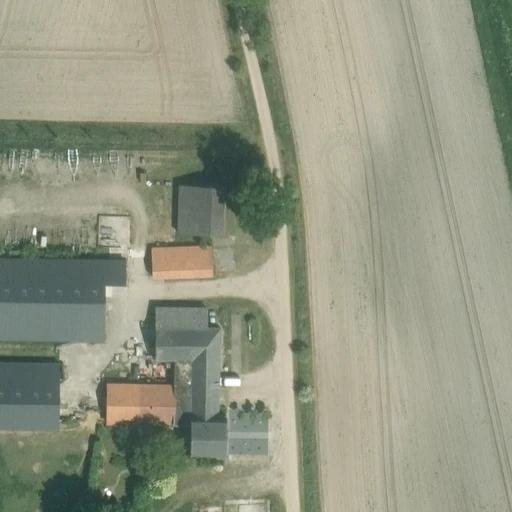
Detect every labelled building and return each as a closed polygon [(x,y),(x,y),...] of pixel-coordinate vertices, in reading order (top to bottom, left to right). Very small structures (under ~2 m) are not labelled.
[(225,188),(180,185),(176,231),(221,234),(225,188)] [(212,246),(192,246),(152,247),(153,276),(213,274),(212,246)] [(0,259),(0,338),(104,340),(104,281),(104,260),(0,259)] [(193,326),(193,306),(156,305),(155,358),(174,358),(174,385),(107,384),(106,422),(191,423),(190,454),(225,455),(226,415),(218,415),(220,326),(193,326)] [(0,424),(58,426),(59,363),(0,361),(0,424)]
